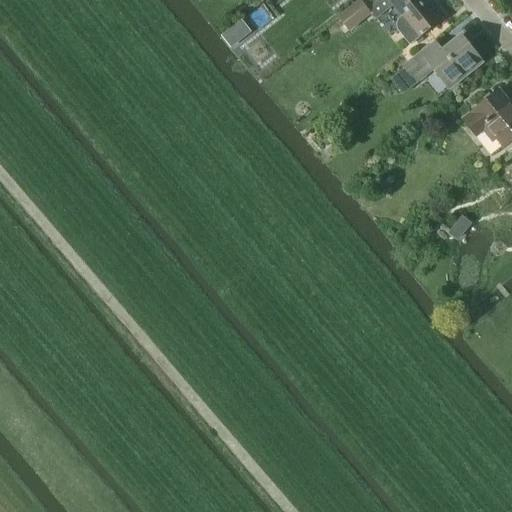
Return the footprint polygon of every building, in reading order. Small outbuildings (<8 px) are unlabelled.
[(381,0),(389,0),(393,5),(402,17),(398,19),(397,22),(396,27),(398,30),(409,45),(442,19),(427,0),(360,0),(338,18),(350,33),(372,16),(368,11),(381,0)] [(381,0),(368,11),(372,16),(375,19),(393,5),(389,0),(381,0)] [(256,38),(243,21),(227,33),(240,50),(256,38)] [(435,42),(413,59),(404,66),(418,84),(435,70),(450,89),(482,63),(461,36),(442,51),(435,42)] [(418,84),(404,66),(390,77),(403,95),(418,84)] [(492,143),(497,140),(504,148),(511,141),(511,99),(511,98),(509,101),(499,89),(461,120),(476,138),(484,132),(492,143)] [(472,224),(462,216),(448,234),(458,242),(472,224)]
